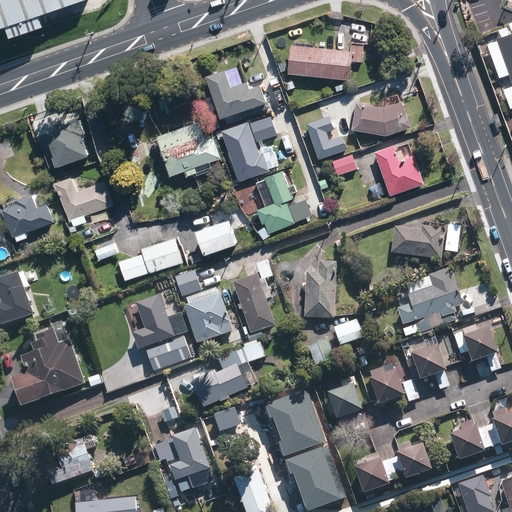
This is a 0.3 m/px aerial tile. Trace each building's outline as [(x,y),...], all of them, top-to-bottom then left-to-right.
[(0,0),(0,30),(84,0),(0,0)] [(511,43),(492,52),(511,102),(511,43)] [(352,53),(290,47),(287,75),(349,81),(352,53)] [(239,66),(204,79),(219,121),(264,105),(256,88),(248,91),(239,66)] [(343,95),(325,101),(331,116),(348,110),(343,95)] [(387,106),(359,103),(356,127),(388,131),(410,123),(402,101),(387,106)] [(269,117),(222,133),(239,182),(269,171),(259,142),(276,136),(269,117)] [(328,141),(325,133),(332,131),(327,117),(305,125),(318,160),(346,150),(341,137),(328,141)] [(198,123),(162,135),(174,169),(220,154),(214,136),(204,140),(198,123)] [(92,140),(78,144),(83,162),(97,157),(92,140)] [(395,146),(376,153),(391,193),(424,181),(415,155),(400,161),(395,146)] [(353,154),(334,161),(338,175),(358,168),(353,154)] [(281,174),(265,181),(274,205),(258,211),(267,234),(312,216),(305,200),(293,205),(281,174)] [(72,175),(59,179),(72,214),(111,200),(105,181),(78,191),(72,175)] [(22,200),(6,206),(15,232),(54,218),(48,202),(37,205),(32,192),(21,196),(22,200)] [(233,220),(199,231),(206,252),(240,241),(233,220)] [(460,227),(450,225),(447,252),(457,253),(460,227)] [(425,233),(399,229),(396,253),(439,259),(444,230),(426,227),(425,233)] [(182,259),(176,237),(146,245),(148,252),(138,255),(141,268),(151,265),(152,268),(182,259)] [(117,242),(98,249),(101,257),(120,251),(117,242)] [(273,275),(269,260),(259,264),(264,278),(273,275)] [(321,273),(310,273),(308,314),(334,315),(336,262),(322,261),(321,273)] [(33,311),(19,271),(0,277),(0,282),(7,302),(0,304),(0,313),(3,322),(33,311)] [(178,278),(183,290),(198,284),(193,272),(178,278)] [(258,275),(237,282),(253,330),(274,323),(258,275)] [(454,280),(411,294),(419,317),(462,303),(454,280)] [(150,328),(137,333),(141,346),(174,335),(161,296),(141,303),(150,328)] [(213,296),(191,304),(196,319),(192,320),(199,341),(232,330),(223,303),(216,305),(213,296)] [(95,311),(106,307),(102,298),(91,303),(95,311)] [(442,314),(420,320),(423,329),(445,323),(442,314)] [(360,321),(338,328),(343,344),(365,337),(360,321)] [(417,324),(405,328),(407,334),(419,330),(417,324)] [(490,327),(467,335),(476,360),(500,352),(490,327)] [(31,370),(15,376),(25,402),(85,381),(70,341),(60,344),(55,329),(39,334),(41,340),(35,342),(38,350),(25,355),(31,370)] [(328,340),(311,346),(317,361),(334,355),(328,340)] [(264,356),(260,343),(231,354),(236,366),(264,356)] [(439,345),(416,353),(424,377),(448,369),(439,345)] [(153,374),(148,363),(129,370),(134,382),(153,374)] [(209,374),(196,380),(206,403),(246,385),(237,366),(210,378),(209,374)] [(398,369),(373,377),(382,401),(406,393),(398,369)] [(354,384),(330,392),(339,416),(363,408),(354,384)] [(180,419),(175,407),(160,414),(166,425),(180,419)] [(511,414),(497,420),(505,441),(511,438),(511,414)] [(478,425),(455,433),(462,454),(485,446),(478,425)] [(184,462),(174,466),(178,478),(210,467),(197,431),(176,438),(184,462)] [(171,440),(158,445),(162,458),(176,453),(171,440)] [(425,443),(401,451),(409,473),(432,465),(425,443)] [(95,469),(89,453),(65,461),(71,478),(95,469)] [(382,459),(359,467),(366,488),(389,480),(382,459)] [(274,511),(260,471),(239,478),(250,511),(274,511)] [(495,472),(474,479),(476,486),(498,479),(495,472)] [(511,511),(511,482),(501,486),(509,511),(511,511)] [(452,511),(447,494),(438,497),(442,511),(452,511)] [(136,511),(135,498),(80,503),(81,511),(136,511)]
